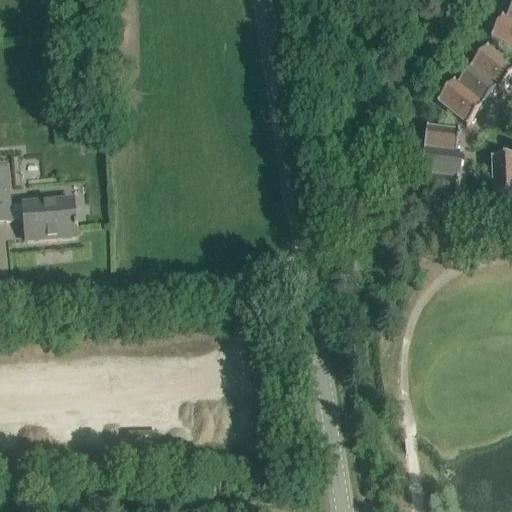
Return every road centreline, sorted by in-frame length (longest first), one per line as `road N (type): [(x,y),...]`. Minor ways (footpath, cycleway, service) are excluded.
road 1 (unclassified): [(306,279),(0,309)]
road 2 (unclassified): [(306,279),(258,0)]
road 3 (unclassified): [(344,511),(306,279)]
